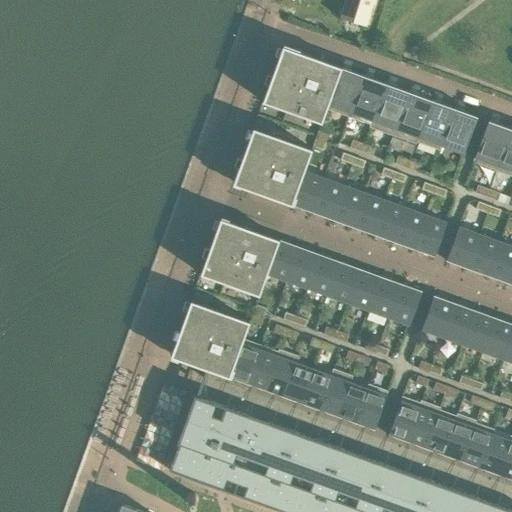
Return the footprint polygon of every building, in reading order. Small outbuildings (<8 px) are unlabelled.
[(345,0),(340,18),(366,26),(374,0),(345,0)] [(341,66),(282,45),(261,102),(321,124),(328,104),(341,66)] [(363,74),(341,66),(328,104),(350,112),(363,74)] [(386,83),(363,74),(350,112),(372,120),(370,125),(371,125),(386,83)] [(409,91),(386,83),(371,125),(393,133),(409,91)] [(431,99),(409,91),(393,133),(416,141),(431,99)] [(454,107),(431,99),(416,141),(438,149),(454,107)] [(477,116),(454,107),(438,149),(439,150),(441,145),(463,153),(477,116)] [(472,161),(495,170),(511,128),(488,119),(472,161)] [(312,147),(252,126),(232,183),(291,204),(304,170),(312,147)] [(495,170),(511,175),(511,128),(495,170)] [(318,130),(315,139),(327,143),(330,135),(318,130)] [(327,143),(315,139),(312,147),(324,151),(327,143)] [(350,147),(361,151),(364,144),(353,140),(350,147)] [(364,144),(361,151),(372,155),(375,148),(364,144)] [(340,160),(351,164),(354,156),(343,152),(340,160)] [(354,156),(351,164),(363,168),(365,160),(354,156)] [(395,163),(406,167),(409,160),(398,156),(395,163)] [(409,160),(406,167),(417,172),(420,164),(409,160)] [(381,174),(392,178),(395,171),(384,167),(381,174)] [(431,168),(429,176),(440,180),(443,172),(431,168)] [(324,177),(304,170),(291,204),(311,212),(324,177)] [(395,171),(392,178),(403,183),(406,175),(395,171)] [(344,185),(324,177),(311,212),(332,219),(344,185)] [(421,189),(433,193),(435,186),(424,182),(421,189)] [(364,192),(344,185),(332,219),(352,226),(364,192)] [(475,192),(486,196),(489,189),(478,185),(475,192)] [(435,186),(433,193),(444,197),(447,190),(435,186)] [(489,189),(486,196),(497,201),(500,193),(489,189)] [(385,199),(364,192),(352,226),(372,234),(385,199)] [(405,207),(385,199),(372,234),(392,241),(405,207)] [(475,209),(487,213),(489,205),(478,201),(475,209)] [(489,205),(487,213),(498,217),(501,209),(489,205)] [(425,214),(405,207),(392,241),(413,248),(425,214)] [(446,222),(425,214),(413,248),(434,256),(446,222)] [(279,239),(219,217),(198,274),(258,296),(267,273),(279,239)] [(445,260),(467,268),(479,234),(458,226),(445,260)] [(467,268),(487,275),(499,241),(479,234),(467,268)] [(299,246),(279,239),(267,273),(286,280),(299,246)] [(487,275),(507,283),(511,269),(511,245),(499,241),(487,275)] [(319,253),(299,246),(286,280),(307,288),(319,253)] [(340,260),(319,253),(307,288),(327,295),(340,260)] [(360,268),(340,260),(327,295),(347,302),(360,268)] [(380,275),(360,268),(347,302),(368,309),(380,275)] [(400,283),(380,275),(368,309),(388,317),(400,283)] [(422,290),(400,283),(388,317),(409,324),(422,290)] [(421,329),(442,336),(454,302),(433,294),(421,329)] [(250,320),(190,298),(170,355),(229,377),(243,338),(250,320)] [(442,336),(462,344),(475,309),(454,302),(442,336)] [(256,304),(253,312),(264,316),(267,308),(256,304)] [(462,344),(483,351),(495,317),(475,309),(462,344)] [(264,316),(253,312),(250,320),(261,324),(264,316)] [(282,319),(294,323),(296,316),(285,312),(282,319)] [(296,316),(294,323),(305,327),(308,320),(296,316)] [(483,351),(503,358),(511,333),(511,322),(495,317),(483,351)] [(273,331),(284,336),(287,328),(276,324),(273,331)] [(323,334),(334,338),(337,330),(326,326),(323,334)] [(287,328),(284,336),(295,340),(298,332),(287,328)] [(337,330),(334,338),(346,342),(348,334),(337,330)] [(511,333),(503,358),(511,361),(511,333)] [(309,345),(320,349),(323,341),(312,337),(309,345)] [(261,344),(243,338),(229,377),(247,383),(261,344)] [(323,341),(320,349),(332,353),(334,345),(323,341)] [(364,348),(375,352),(378,345),(367,341),(364,348)] [(278,350),(261,344),(247,383),(265,390),(280,348),(279,348),(278,350)] [(378,345),(375,352),(386,356),(389,349),(378,345)] [(298,355),(280,348),(265,390),(283,396),(298,355)] [(345,358),(356,362),(359,354),(348,350),(345,358)] [(359,354),(356,362),(368,366),(370,358),(359,354)] [(298,355),(283,396),(301,403),(313,368),(296,362),(298,355)] [(418,368),(429,372),(432,365),(420,360),(418,368)] [(377,361),(375,368),(386,372),(388,365),(377,361)] [(432,365),(429,372),(440,376),(443,369),(432,365)] [(330,375),(313,368),(301,403),(319,409),(334,368),(333,368),(330,375)] [(352,375),(334,368),(319,409),(337,416),(352,375)] [(353,375),(352,375),(337,416),(355,422),(369,384),(368,383),(366,388),(350,382),(353,375)] [(415,383),(426,387),(429,379),(418,375),(415,383)] [(458,383),(470,387),(472,379),(461,375),(458,383)] [(472,379),(470,387),(481,391),(484,383),(472,379)] [(433,389),(444,393),(447,386),(436,382),(433,389)] [(388,390),(369,384),(355,422),(374,429),(388,390)] [(447,386),(444,393),(456,397),(458,390),(447,386)] [(499,397),(510,401),(511,396),(511,393),(502,390),(499,397)] [(170,466),(169,469),(172,470),(197,479),(197,480),(200,481),(200,480),(220,487),(220,488),(222,489),(222,488),(243,496),(242,496),(245,497),(265,504),(268,505),(288,511),(287,511),(511,511),(511,509),(508,508),(499,505),(497,504),(496,503),(494,503),(485,499),(475,496),(473,495),(463,492),(454,488),(452,488),(452,487),(451,487),(450,487),(449,487),(439,483),(429,480),(430,479),(428,479),(418,475),(409,472),(407,471),(405,470),(405,471),(404,470),(394,467),(384,463),(383,462),(383,463),(373,459),(363,456),(362,455),(360,454),(360,455),(359,454),(349,451),(339,447),(338,446),(337,446),(328,443),(317,439),(317,438),(315,438),(313,438),(304,434),(294,431),(294,430),(293,430),(292,430),(282,426),(271,422),(272,422),(270,422),(268,421),(267,424),(250,417),(251,415),(249,414),(247,413),(247,414),(242,412),(237,410),(228,407),(227,406),(226,406),(225,405),(225,406),(197,396),(198,395),(194,394),(192,398),(193,398),(178,438),(176,442),(179,443),(170,466)] [(388,434),(407,441),(422,400),(421,400),(420,402),(402,395),(388,434)] [(469,402),(480,406),(483,399),(472,395),(469,402)] [(483,399),(480,406),(492,410),(494,403),(483,399)] [(407,441),(425,448),(440,407),(422,400),(407,441)] [(425,448),(443,454),(458,413),(457,413),(456,415),(440,409),(440,407),(425,448)] [(443,454),(461,461),(476,420),(458,413),(443,454)] [(461,461),(479,467),(493,428),(476,422),(476,420),(461,461)] [(479,467),(497,474),(511,435),(493,428),(479,467)] [(497,474),(511,479),(511,435),(497,474)]
